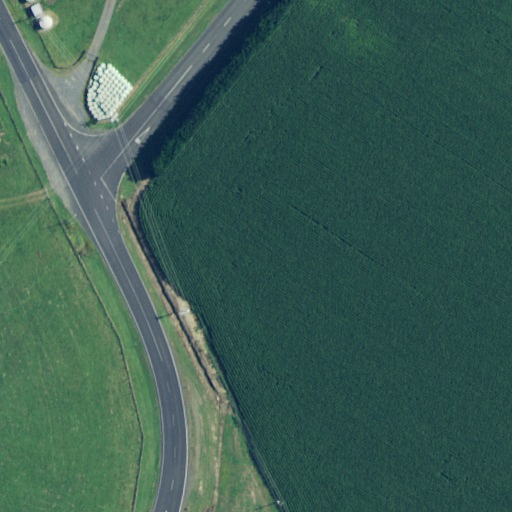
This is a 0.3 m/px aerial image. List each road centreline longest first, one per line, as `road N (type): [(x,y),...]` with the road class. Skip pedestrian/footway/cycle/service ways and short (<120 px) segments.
road 1 (tertiary): [(166,511),(175,444),(169,384),(87,193)]
road 2 (unclassified): [(87,193),(245,0)]
road 3 (tertiary): [(87,193),(0,22)]
